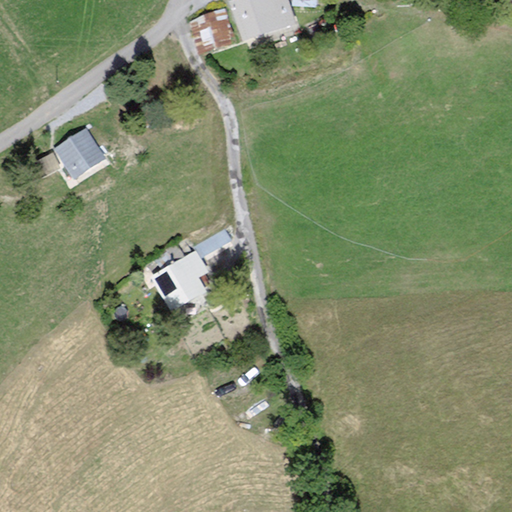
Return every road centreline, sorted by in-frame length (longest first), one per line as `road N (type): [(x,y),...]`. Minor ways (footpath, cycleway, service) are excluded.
road 1 (track): [(178,19),(234,121),(237,181),(275,341),(333,511)]
road 2 (unclassified): [(183,0),(163,36),(0,149)]
